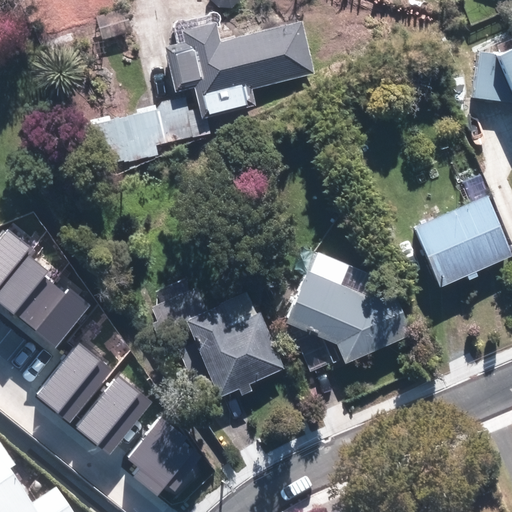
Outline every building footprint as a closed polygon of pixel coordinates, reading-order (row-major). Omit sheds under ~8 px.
[(253,88),(315,72),(302,21),(223,40),(216,12),(181,20),(186,41),(168,45),(179,89),(198,85),(205,115),(257,102),(253,88)] [(470,91),(511,93),(511,42),(507,45),(474,43),(470,91)] [(170,102),(83,124),(94,169),(200,142),(189,97),(170,102)] [(511,245),(490,193),(418,224),(443,284),(511,255),(511,245)] [(0,227),(0,294),(50,335),(82,296),(25,250),(31,242),(5,221),(0,227)] [(385,298),(344,282),(351,264),(318,250),(310,268),(309,268),(288,318),(294,321),(312,369),(334,360),(324,333),(341,340),(349,360),(415,334),(399,293),(385,298)] [(222,393),(285,367),(261,309),(230,322),(222,303),(189,316),(222,393)] [(103,364),(75,341),(36,388),(55,404),(62,396),(70,403),(103,364)] [(145,398),(118,375),(78,421),(98,437),(104,430),(112,437),(145,398)] [(174,471),(191,446),(152,418),(129,450),(140,457),(132,467),(154,483),(166,466),(174,471)] [(34,503),(0,450),(0,511),(72,511),(57,488),(34,503)]
